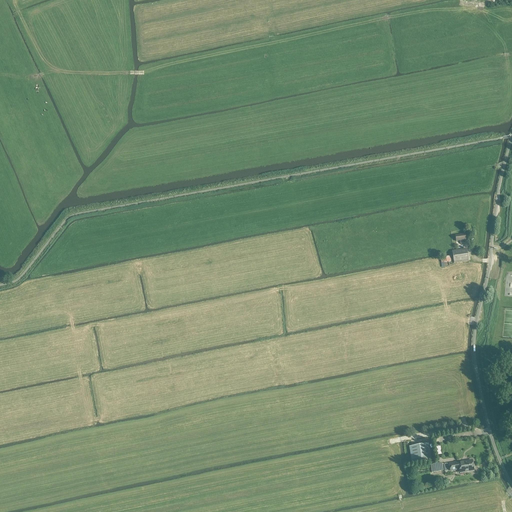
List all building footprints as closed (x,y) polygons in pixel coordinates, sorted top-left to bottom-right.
[(465,234),(455,235),(456,241),(460,241),(460,244),(466,243),(465,234)] [(467,250),(452,252),(454,264),(469,262),(467,250)] [(410,446),(413,463),(430,460),(427,444),(410,446)] [(460,471),(464,471),(474,470),(472,461),(467,462),(463,463),(463,462),(459,463),(459,462),(449,464),(451,471),(459,469),(460,471)] [(435,472),(443,471),(441,463),(433,464),(435,472)]
